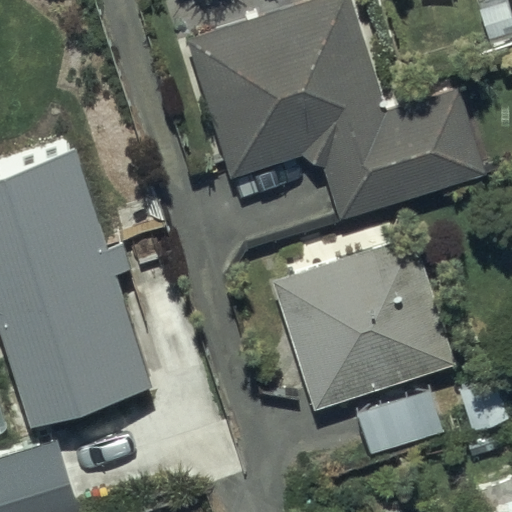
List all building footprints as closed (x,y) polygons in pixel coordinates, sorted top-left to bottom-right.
[(271,0),(176,32),(221,167),(293,150),(293,151),(294,151),(294,152),(295,152),(295,153),(296,154),(296,155),(297,155),(298,156),(299,156),(299,157),(300,157),(300,158),(301,158),(302,158),(302,159),(303,159),(304,160),(305,160),(306,160),(306,161),(307,161),(308,161),(309,161),(310,161),(311,161),(312,162),(313,162),(314,162),(330,210),(473,163),(443,74),(394,90),(364,0),(271,0)] [(511,0),(497,0),(477,6),(487,40),(511,32),(511,0)] [(0,156),(0,364),(15,414),(139,378),(106,265),(121,260),(114,234),(98,238),(69,137),(0,156)] [(261,268),(303,400),(445,355),(403,223),(261,268)] [(423,379),(344,405),(359,448),(437,422),(423,379)] [(49,432),(0,446),(0,511),(66,511),(73,510),(49,432)] [(469,511),(511,511),(511,496),(470,511),(469,511)]
